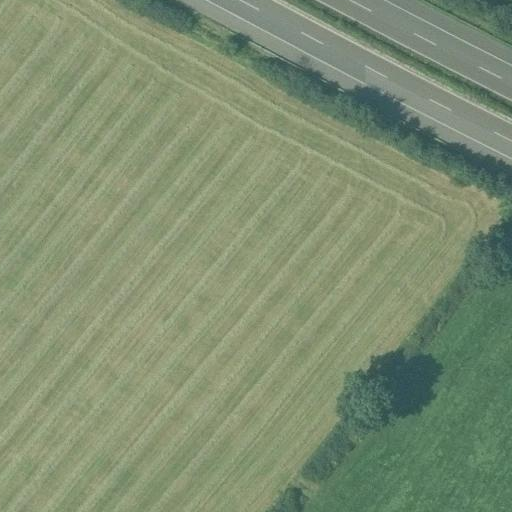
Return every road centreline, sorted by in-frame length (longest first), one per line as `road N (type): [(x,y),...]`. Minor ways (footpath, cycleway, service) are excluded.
road 1 (motorway): [(236,0),(511,143)]
road 2 (motorway): [(511,85),(345,0)]
